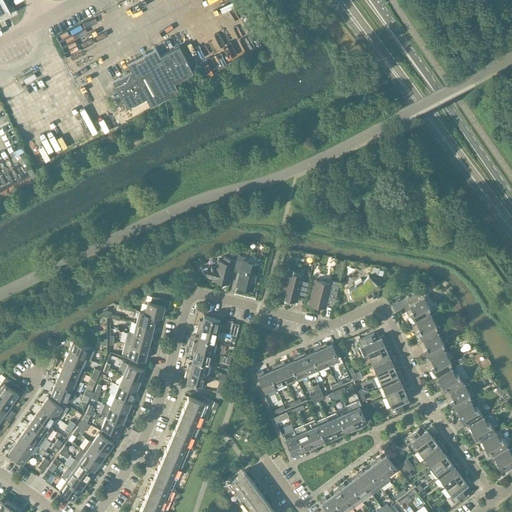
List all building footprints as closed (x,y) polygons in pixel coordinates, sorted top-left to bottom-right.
[(0,0),(0,19),(12,13),(4,0),(0,0)] [(174,82),(193,72),(178,45),(160,55),(155,47),(127,63),(131,71),(112,81),(119,93),(114,96),(118,104),(123,101),(126,107),(146,97),(150,105),(178,90),(174,82)] [(228,283),(236,253),(232,252),(230,253),(229,257),(223,256),(222,261),(217,260),(216,266),(214,267),(212,267),(213,266),(211,265),(211,266),(208,265),(207,267),(205,267),(201,269),(204,274),(205,274),(205,276),(213,278),(212,279),(213,279),(213,278),(218,279),(218,280),(228,283)] [(252,289),(258,264),(243,260),(244,257),(236,255),(232,270),(240,272),(236,285),(252,289)] [(305,295),(308,282),(300,280),(301,275),(287,271),(280,296),(296,300),(298,293),(305,295)] [(378,290),(381,279),(372,276),(371,278),(368,275),(366,277),(364,278),(362,281),(361,279),(354,283),(355,285),(353,286),(350,288),(348,288),(352,299),(349,300),(349,301),(352,300),(355,298),(359,297),(363,295),(366,293),(369,291),(371,289),(378,290)] [(333,304),(339,282),(331,280),(330,283),(315,279),(309,304),(325,308),(326,302),(333,304)] [(429,306),(423,296),(426,295),(422,289),(409,296),(412,302),(408,304),(411,310),(406,312),(408,316),(411,315),(415,322),(415,323),(430,314),(426,308),(429,306)] [(161,317),(164,306),(169,307),(170,300),(151,295),(150,302),(147,301),(144,312),(155,315),(155,316),(161,317)] [(153,326),(155,316),(155,315),(144,312),(139,311),(136,322),(153,326)] [(437,332),(433,326),(436,325),(430,314),(415,323),(415,322),(410,325),(415,334),(418,333),(422,340),(422,341),(437,332)] [(216,331),(219,319),(203,315),(202,320),(199,320),(198,324),(197,324),(197,326),(216,331)] [(150,337),(153,326),(136,322),(133,333),(150,337)] [(236,336),(239,324),(232,322),(229,334),(232,335),(236,336)] [(214,342),(216,331),(197,326),(197,327),(196,332),(199,333),(197,338),(214,342)] [(150,337),(133,333),(127,332),(124,343),(147,348),(150,337)] [(385,347),(383,342),(386,341),(384,336),(383,335),(376,338),(373,332),(358,339),(360,345),(359,346),(363,356),(368,354),(385,347)] [(444,351),(440,344),(443,343),(437,332),(422,341),(422,340),(417,343),(423,352),(425,351),(429,358),(430,359),(444,351)] [(211,353),(214,342),(197,338),(196,342),(193,342),(192,346),(191,348),(211,353)] [(89,360),(94,349),(72,340),(68,351),(84,357),(84,358),(89,360)] [(144,360),(147,348),(124,343),(121,354),(144,360)] [(338,359),(331,343),(326,345),(325,343),(320,345),(320,344),(319,345),(327,363),(338,359)] [(327,363),(319,345),(318,346),(313,348),(314,351),(310,353),(317,368),(327,363)] [(392,356),(392,355),(390,350),(387,351),(385,347),(368,354),(372,365),(392,356)] [(208,364),(211,353),(191,348),(191,349),(190,354),(193,355),(192,360),(208,364)] [(80,368),(84,358),(84,357),(68,351),(63,361),(80,368)] [(451,368),(447,362),(450,361),(444,351),(430,359),(429,358),(424,361),(430,371),(432,369),(437,377),(451,368)] [(317,368),(310,353),(305,355),(304,352),(300,354),(299,354),(298,354),(306,373),(317,368)] [(306,373),(298,354),(297,355),(292,357),(294,360),(289,362),(296,377),(306,373)] [(394,368),(392,363),(395,362),(393,357),(392,356),(372,365),(377,375),(394,368)] [(205,375),(208,364),(192,360),(190,365),(187,364),(186,369),(186,370),(205,375)] [(81,381),(85,370),(80,368),(63,361),(59,372),(81,381)] [(139,380),(143,370),(122,361),(117,372),(139,380)] [(296,377),(289,362),(284,364),(283,361),(279,363),(277,363),(285,382),(296,377)] [(285,382),(277,363),(276,364),(272,366),(273,369),(268,371),(275,386),(285,382)] [(402,377),(401,376),(399,371),(396,372),(394,368),(377,375),(381,386),(402,377)] [(463,383),(457,373),(455,375),(451,368),(437,377),(441,385),(439,386),(444,395),(463,383)] [(206,376),(205,376),(205,375),(186,370),(185,371),(186,371),(184,376),(187,377),(186,382),(202,386),(203,385),(204,385),(206,384),(207,377),(206,376)] [(275,386),(268,371),(264,373),(262,370),(258,372),(256,373),(264,391),(275,386)] [(76,391),(80,381),(81,381),(59,372),(55,382),(76,391),(77,391),(76,391)] [(135,391),(139,380),(117,372),(123,374),(119,384),(135,391)] [(16,391),(19,386),(5,376),(0,382),(0,394),(11,402),(16,396),(17,397),(19,394),(16,391)] [(403,389),(401,384),(404,383),(402,378),(402,377),(381,386),(386,396),(403,389)] [(73,400),(76,391),(55,382),(50,393),(70,402),(73,400)] [(470,402),(467,395),(469,394),(463,383),(444,395),(449,404),(451,402),(456,410),(470,402)] [(130,402),(135,391),(119,384),(114,395),(130,402)] [(404,401),(411,398),(410,396),(408,392),(405,393),(403,389),(386,396),(391,407),(388,408),(391,414),(406,407),(404,401)] [(8,407),(11,402),(0,394),(0,408),(11,416),(14,412),(8,407)] [(126,412),(130,402),(114,395),(110,405),(126,412)] [(60,419),(68,408),(60,402),(58,404),(47,396),(40,406),(55,416),(60,419)] [(203,415),(207,404),(188,396),(183,407),(203,415)] [(366,422),(359,407),(361,406),(359,400),(346,405),(356,429),(357,429),(362,427),(361,424),(366,422)] [(483,417),(477,406),(474,408),(470,402),(456,410),(460,418),(458,419),(463,428),(468,425),(483,417)] [(104,403),(100,414),(106,416),(122,423),(126,412),(110,405),(104,403)] [(372,403),(366,406),(368,411),(374,408),(372,403)] [(356,429),(346,405),(335,410),(336,412),(344,431),(349,429),(350,432),(355,430),(356,429)] [(55,416),(40,406),(34,415),(48,425),(55,416)] [(198,425),(203,415),(183,407),(179,417),(198,425)] [(11,416),(0,408),(0,417),(1,416),(8,421),(11,416)] [(344,431),(336,412),(325,416),(335,438),(336,438),(341,436),(340,433),(344,431)] [(283,422),(280,414),(273,417),(276,424),(283,422)] [(53,429),(48,425),(34,415),(27,424),(41,434),(46,438),(53,429)] [(117,434),(122,423),(106,416),(101,427),(117,434)] [(335,438),(325,416),(315,421),(323,440),(328,438),(329,441),(334,439),(335,438)] [(194,436),(198,425),(179,417),(174,428),(194,436)] [(495,432),(489,421),(486,423),(483,417),(468,425),(473,433),(470,434),(476,443),(481,441),(480,440),(495,432)] [(323,440),(315,421),(314,419),(304,424),(314,448),(316,447),(315,447),(320,445),(319,442),(323,440)] [(72,428),(75,423),(70,420),(67,424),(72,428)] [(41,434),(27,424),(21,434),(35,444),(41,434)] [(69,433),(72,428),(67,424),(64,429),(69,433)] [(314,448),(304,424),(293,428),(303,449),(307,447),(308,450),(313,448),(314,448)] [(418,449),(433,438),(430,434),(432,432),(429,428),(430,428),(428,427),(422,432),(418,427),(402,439),(413,453),(418,449)] [(189,447),(194,436),(174,428),(170,438),(189,447)] [(303,449),(293,428),(282,433),(293,457),(295,456),(299,454),(298,451),(303,449)] [(113,442),(98,432),(92,442),(106,452),(113,442)] [(507,447),(501,436),(499,438),(495,432),(480,440),(481,441),(485,448),(483,449),(488,459),(493,456),(493,455),(507,447)] [(35,444),(21,434),(14,443),(28,453),(35,444)] [(185,457),(189,447),(170,438),(165,449),(185,457)] [(425,459),(442,445),(441,444),(438,440),(436,442),(433,438),(418,449),(425,459)] [(59,447),(62,442),(57,439),(54,443),(59,447)] [(106,452),(92,442),(88,440),(82,449),(99,461),(106,452)] [(28,453),(14,443),(7,453),(21,463),(23,461),(24,462),(25,462),(29,457),(29,455),(27,454),(28,453)] [(55,451),(59,447),(54,443),(51,448),(55,451)] [(432,468),(447,456),(444,452),(446,451),(443,447),(442,445),(425,459),(432,468)] [(511,452),(511,453),(507,447),(493,455),(493,456),(497,463),(495,465),(497,468),(502,465),(505,471),(509,468),(511,473),(511,452)] [(61,448),(58,452),(62,455),(67,458),(69,454),(64,451),(61,448)] [(99,461),(82,449),(79,449),(75,455),(75,458),(79,461),(93,471),(99,461)] [(180,468),(185,457),(165,449),(161,460),(180,468)] [(396,468),(386,455),(381,458),(379,456),(375,459),(375,458),(374,459),(386,475),(396,468)] [(438,477),(456,464),(455,463),(452,459),(450,460),(447,456),(432,468),(438,477)] [(45,465),(49,461),(44,457),(41,462),(45,465)] [(386,475),(374,459),(373,460),(369,463),(371,466),(367,469),(381,487),(390,480),(386,475)] [(176,478),(180,468),(161,460),(156,470),(176,478)] [(93,471),(79,461),(72,470),(86,480),(93,471)] [(445,486),(460,475),(457,471),(460,469),(457,465),(456,464),(438,477),(445,486)] [(53,471),(51,469),(48,467),(41,477),(46,480),(53,471)] [(381,487),(367,469),(363,472),(361,469),(357,472),(356,473),(368,489),(377,482),(380,487),(381,487)] [(86,480),(72,470),(65,479),(80,489),(86,480)] [(171,489),(176,478),(156,470),(152,481),(171,489)] [(234,492),(250,480),(244,471),(227,483),(234,492)] [(368,489),(356,473),(355,474),(351,477),(353,479),(349,482),(362,501),(371,494),(368,489)] [(460,475),(445,486),(452,495),(450,497),(453,502),(461,497),(463,500),(469,496),(467,492),(463,487),(470,482),(469,481),(466,477),(463,479),(460,475)] [(80,489),(65,479),(59,489),(73,499),(80,489)] [(240,502),(257,489),(250,480),(234,492),(240,502)] [(167,500),(171,489),(152,481),(147,491),(167,500)] [(362,501),(349,482),(345,485),(343,483),(339,486),(338,487),(353,507),(362,501)] [(347,511),(353,507),(338,487),(337,487),(333,490),(334,493),(330,496),(342,511),(347,511)] [(247,511),(264,498),(257,489),(240,502),(247,511)] [(162,510),(167,500),(147,491),(143,502),(162,510)] [(342,511),(330,496),(326,499),(325,496),(321,499),(319,500),(327,511),(342,511)] [(248,511),(264,511),(271,507),(264,498),(247,511),(248,511)] [(0,511),(4,511),(10,503),(5,500),(4,502),(0,499),(0,511)] [(161,511),(162,510),(143,502),(138,511),(161,511)] [(18,511),(14,509),(16,507),(10,503),(4,511),(18,511)]
